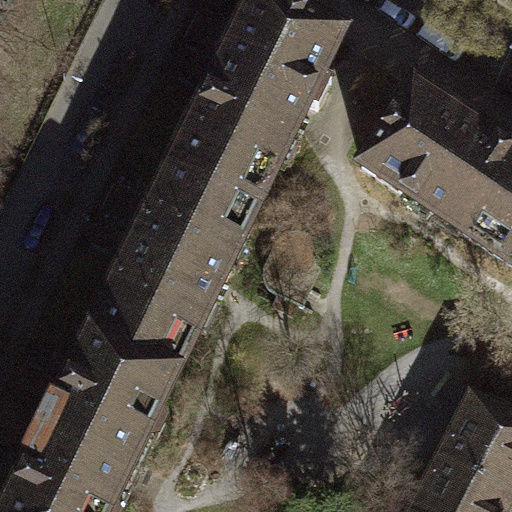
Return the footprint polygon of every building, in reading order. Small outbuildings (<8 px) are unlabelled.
[(173,165),(261,208),(344,37),(269,0),(254,0),(215,80),(173,165)] [(364,169),(507,263),(511,255),(511,152),(489,137),(417,90),(364,169)] [(91,334),(177,378),(261,208),(173,165),(132,250),(91,334)] [(273,292),(294,305),(302,289),(317,259),(316,244),(309,232),(298,228),(286,231),(279,235),(273,242),(262,269),(266,284),(273,292)] [(130,475),(177,378),(91,334),(51,415),(42,433),(130,475)] [(440,456),(511,493),(511,417),(471,396),(440,456)] [(3,511),(111,511),(130,475),(42,433),(36,446),(3,511)] [(411,511),(511,511),(511,493),(440,456),(411,511)]
